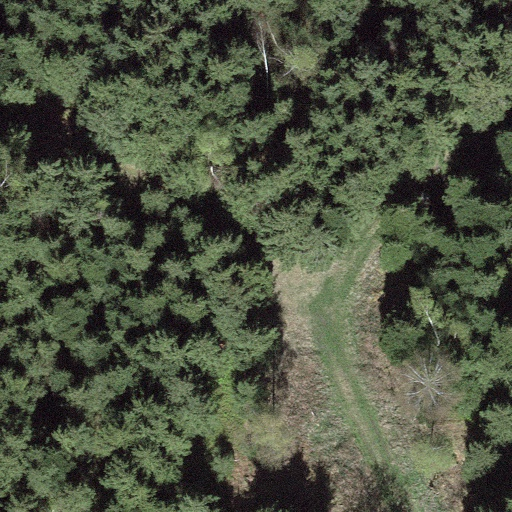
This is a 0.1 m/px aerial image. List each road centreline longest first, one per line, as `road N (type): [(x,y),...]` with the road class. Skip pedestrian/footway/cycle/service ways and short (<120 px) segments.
road 1 (track): [(403,511),(353,389),(251,264),(115,180),(0,136)]
road 2 (track): [(289,310),(511,119)]
